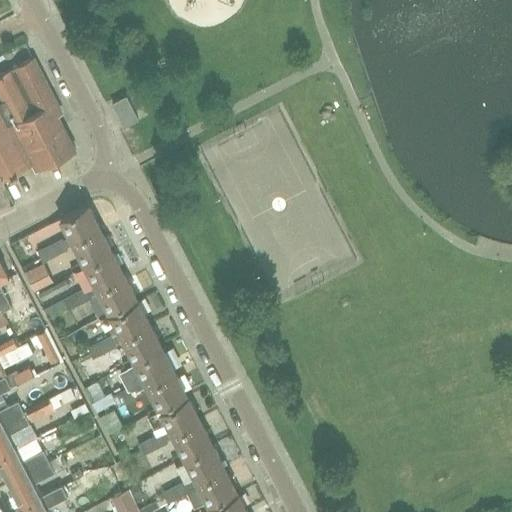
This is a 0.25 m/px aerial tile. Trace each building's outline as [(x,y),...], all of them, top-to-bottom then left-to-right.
[(56,102),(33,57),(0,74),(0,177),(1,180),(11,175),(12,176),(18,173),(18,172),(33,164),(36,171),(76,150),(58,115),(60,114),(54,103),(56,102)] [(126,96),(112,103),(124,126),(139,119),(126,96)] [(88,203),(61,217),(71,236),(73,240),(100,226),(88,203)] [(100,226),(73,240),(74,243),(85,263),(112,249),(100,226)] [(63,238),(51,245),(56,254),(68,248),(67,247),(66,244),(64,240),(63,238)] [(51,245),(38,251),(44,261),(56,254),(51,245)] [(112,249),(85,263),(96,284),(97,286),(124,272),(112,249)] [(0,308),(1,312),(11,306),(0,283),(0,282),(10,277),(0,258),(0,308)] [(42,265),(26,273),(34,289),(50,281),(42,265)] [(124,272),(97,286),(100,291),(109,310),(137,295),(124,272)] [(38,293),(42,300),(70,286),(66,278),(38,293)] [(85,288),(76,292),(81,302),(88,299),(93,296),(92,294),(90,290),(88,287),(88,286),(85,288)] [(76,292),(63,299),(69,309),(81,302),(76,292)] [(138,299),(111,313),(117,325),(121,332),(123,336),(150,322),(138,299)] [(150,322),(123,336),(125,340),(135,360),(163,346),(150,322)] [(43,329),(36,333),(50,362),(58,358),(43,329)] [(112,334),(100,340),(106,351),(118,345),(118,344),(116,340),(114,336),(112,334)] [(0,351),(14,344),(10,336),(0,341),(0,351)] [(0,363),(2,367),(31,352),(25,340),(0,353),(0,363)] [(100,340),(88,347),(94,357),(106,351),(100,340)] [(163,346),(135,360),(137,362),(147,381),(148,383),(175,369),(163,346)] [(16,384),(32,375),(27,366),(11,374),(16,384)] [(175,369),(148,383),(150,387),(160,406),(187,392),(175,369)] [(5,375),(0,377),(0,393),(11,388),(5,375)] [(130,387),(125,390),(131,400),(143,393),(142,391),(140,387),(139,385),(138,383),(130,387)] [(31,420),(77,396),(72,386),(26,410),(31,420)] [(125,390),(113,396),(118,406),(131,400),(125,390)] [(189,396),(161,410),(171,429),(171,430),(173,433),(201,419),(189,396)] [(18,400),(0,409),(0,423),(24,411),(18,400)] [(94,405),(72,414),(76,425),(99,415),(94,405)] [(114,409),(99,417),(108,434),(123,426),(114,409)] [(0,454),(16,447),(9,433),(30,423),(24,411),(0,423),(0,454)] [(201,419),(173,433),(175,437),(183,453),(185,457),(213,442),(201,419)] [(157,435),(151,438),(156,448),(168,442),(167,440),(166,437),(164,434),(163,432),(157,435)] [(151,438),(138,444),(144,455),(156,448),(151,438)] [(213,442),(185,457),(188,462),(196,477),(196,478),(197,480),(225,466),(213,442)] [(43,449),(23,459),(16,447),(0,454),(0,463),(9,481),(49,461),(43,449)] [(61,485),(41,495),(35,483),(55,472),(68,465),(62,454),(49,461),(9,481),(22,505),(20,506),(21,507),(62,485),(61,485)] [(225,466),(197,480),(200,485),(208,500),(209,503),(237,489),(225,466)] [(154,493),(169,486),(164,477),(149,484),(154,493)] [(186,481),(175,486),(181,496),(188,493),(193,490),(193,488),(190,484),(189,482),(188,480),(186,481)] [(62,485),(21,507),(23,511),(49,511),(47,507),(68,496),(62,485)] [(175,486),(163,492),(169,503),(181,496),(175,486)] [(140,511),(129,488),(111,497),(117,511),(140,511)] [(248,511),(238,492),(211,506),(213,511),(248,511)]
